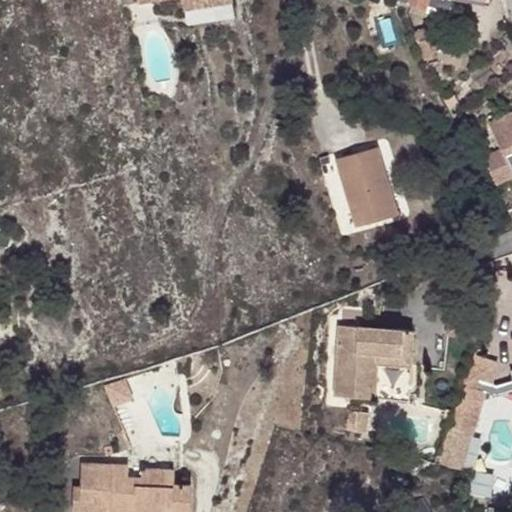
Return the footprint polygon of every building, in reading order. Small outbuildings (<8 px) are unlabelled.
[(137,0),(140,8),(168,0),(182,0),(186,11),(223,0),(137,0)] [(449,0),(403,0),(424,9),(445,15),(449,0)] [(428,37),(417,41),(423,58),(434,54),(428,37)] [(385,46),(369,53),(372,60),(388,54),(385,46)] [(511,115),(488,128),(499,149),(481,158),(494,184),(511,175),(511,172),(511,171),(511,115)] [(395,212),(382,167),(375,146),(334,158),(354,225),(395,212)] [(394,163),(382,167),(395,212),(407,209),(394,163)] [(479,311),(452,305),(446,334),(472,340),(479,311)] [(411,329),(337,324),(332,393),(373,395),(375,364),(409,366),(411,329)] [(471,355),(459,387),(483,394),(486,395),(495,363),(471,355)] [(375,364),(373,395),(407,397),(409,366),(375,364)] [(459,387),(432,462),(459,471),(468,437),(470,438),(483,394),(459,387)] [(367,407),(347,406),(345,439),(365,444),(367,407)] [(96,511),(188,511),(190,484),(171,483),(172,447),(141,446),(140,475),(126,475),(127,463),(81,461),(80,488),(72,488),(71,511),(96,511)]
